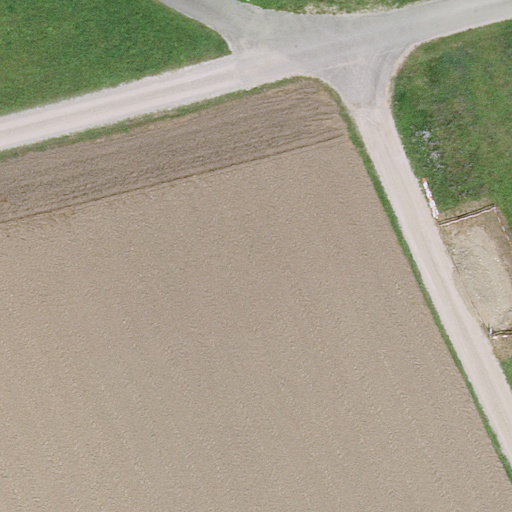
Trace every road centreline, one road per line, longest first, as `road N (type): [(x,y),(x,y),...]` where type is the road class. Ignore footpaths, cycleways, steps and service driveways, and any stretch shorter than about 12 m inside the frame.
road 1 (track): [(511,446),(338,45)]
road 2 (track): [(279,60),(0,128)]
road 3 (track): [(511,1),(279,60)]
